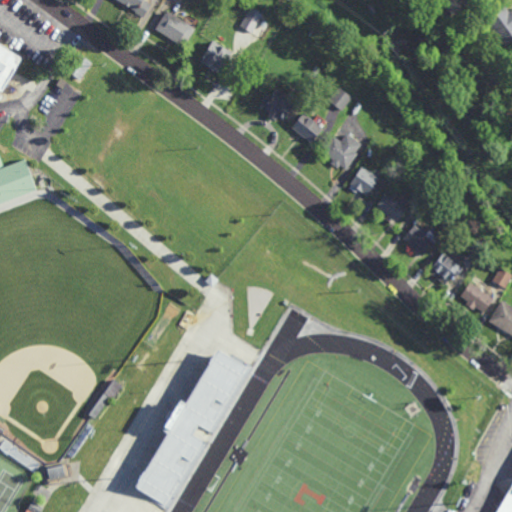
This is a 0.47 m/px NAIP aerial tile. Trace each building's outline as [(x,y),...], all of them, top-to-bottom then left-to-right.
[(144,0),(151,4),(143,18),(134,13),(135,11),(118,0),(144,0)] [(509,12),(511,11),(511,12),(511,42),(504,48),(485,21),(505,6),(509,12)] [(184,47),(155,29),(167,11),(195,29),(184,47)] [(253,33),(240,26),(247,13),(260,20),(253,33)] [(447,48),(444,43),(451,39),(453,43),(447,48)] [(234,57),(230,63),(227,61),(219,73),(213,69),(214,67),(211,65),(209,68),(200,63),(213,41),(232,53),(231,55),(234,57)] [(0,45),(21,59),(0,94),(0,45)] [(79,80),(67,71),(79,54),(91,62),(79,80)] [(485,89),(477,76),(490,67),(498,80),(485,89)] [(451,79),(447,73),(453,70),(457,75),(451,79)] [(342,109),(328,98),(339,85),(353,96),(342,109)] [(287,98),(293,102),(284,118),(279,114),(276,118),(269,114),(271,110),(266,107),(267,105),(261,102),(267,91),(273,95),(277,87),(289,94),(287,98)] [(463,96),(458,89),(462,87),(467,94),(463,96)] [(310,115),(315,118),(319,113),(325,118),(324,119),(327,121),(323,126),(324,127),(312,141),(293,126),(305,110),(310,115)] [(363,142),(357,150),(358,151),(347,168),(340,163),(338,166),(331,162),(334,159),(323,151),(335,134),(342,139),(347,131),(363,142)] [(0,154),(4,165),(25,157),(37,188),(0,202),(0,154)] [(368,194),(359,187),(355,192),(349,188),(352,183),(351,182),(363,165),(380,176),(368,194)] [(436,176),(431,173),(434,167),(439,170),(436,176)] [(398,221),(397,220),(395,224),(385,218),(387,215),(376,207),(386,192),(408,206),(398,221)] [(451,227),(441,220),(449,208),(459,214),(451,227)] [(426,234),(429,230),(439,238),(430,249),(428,248),(420,257),(410,249),(414,246),(404,237),(414,224),(426,234)] [(477,255),(471,251),(479,239),(485,244),(477,255)] [(449,255),(450,254),(459,261),(458,262),(464,267),(458,275),(455,273),(446,284),(430,271),(446,252),(449,255)] [(511,275),(506,287),(493,280),(500,267),(511,273),(511,275)] [(486,312),(462,295),(472,281),(496,298),(486,312)] [(511,334),(490,321),(503,299),(511,303),(511,334)] [(168,433),(162,429),(180,400),(185,403),(218,350),(251,370),(169,507),(135,487),(168,433)] [(114,399),(112,397),(96,418),(90,414),(114,379),(124,386),(114,399)] [(86,437),(81,434),(89,423),(94,427),(86,437)] [(35,472),(0,447),(5,439),(41,464),(35,472)] [(73,457),(68,454),(76,442),(80,446),(73,457)] [(52,479),(49,469),(63,464),(66,475),(52,479)] [(511,511),(495,511),(511,483),(511,511)] [(41,511),(34,511),(29,509),(33,501),(44,508),(41,511)]
